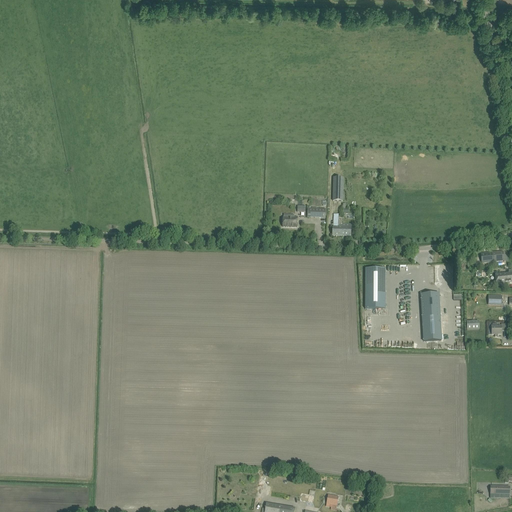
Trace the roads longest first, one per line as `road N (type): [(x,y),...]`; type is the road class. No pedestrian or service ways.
road 1 (unclassified): [(0,238),(421,248),(511,235)]
road 2 (tertiary): [(511,160),(483,0)]
